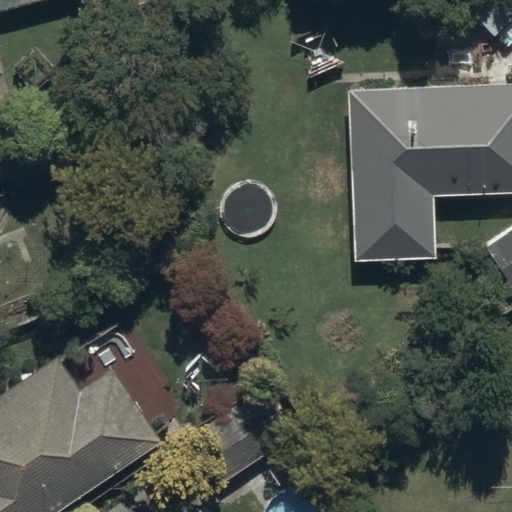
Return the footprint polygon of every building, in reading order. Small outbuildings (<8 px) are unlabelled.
[(511,4),(508,0),(465,0),(494,30),(511,12),(511,4)] [(511,74),(345,78),(349,251),(435,249),(434,184),(511,182),(511,74)] [(103,100),(0,127),(0,166),(3,177),(116,147),(103,100)] [(511,221),(483,240),(511,283),(511,282),(511,221)] [(0,388),(0,511),(48,511),(164,428),(113,358),(84,379),(59,345),(0,388)] [(223,471),(289,427),(257,380),(192,424),(223,471)]
